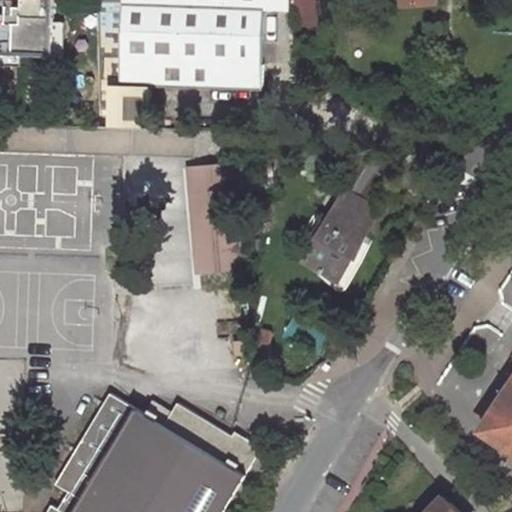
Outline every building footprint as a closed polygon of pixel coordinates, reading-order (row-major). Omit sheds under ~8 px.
[(0,54),(54,56),(56,0),(23,0),(23,14),(23,23),(0,22),(0,54)] [(322,39),(321,0),(298,0),(299,39),(322,39)] [(153,86),(264,89),(268,7),(100,1),(103,126),(151,127),(153,86)] [(23,14),(0,13),(0,22),(23,23),(23,14)] [(244,269),(235,165),(190,168),(200,273),(244,269)] [(362,199),(379,210),(392,188),(375,178),(362,199)] [(338,279),(379,210),(362,199),(348,191),(307,261),(338,279)] [(511,449),(511,383),(481,430),(511,449)] [(225,511),(249,474),(248,474),(261,452),(180,403),(174,412),(154,400),(147,413),(113,394),(59,484),(71,491),(61,509),(54,505),(49,511),(225,511)] [(462,511),(445,495),(428,511),(462,511)]
